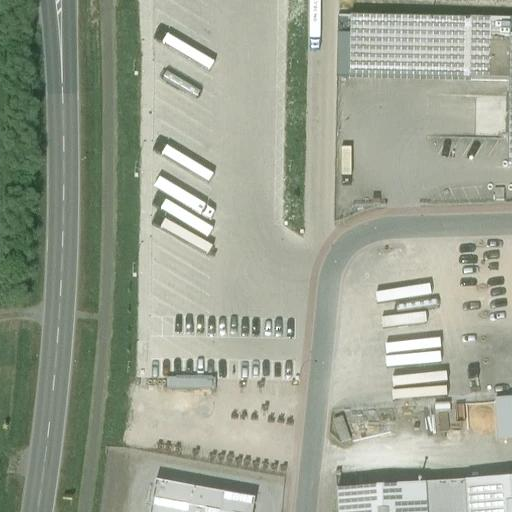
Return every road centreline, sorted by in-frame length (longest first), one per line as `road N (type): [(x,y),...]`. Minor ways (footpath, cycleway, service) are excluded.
road 1 (primary): [(37,511),(60,304),(58,0)]
road 2 (residential): [(306,511),(322,320),(337,266),(376,240),(511,232)]
